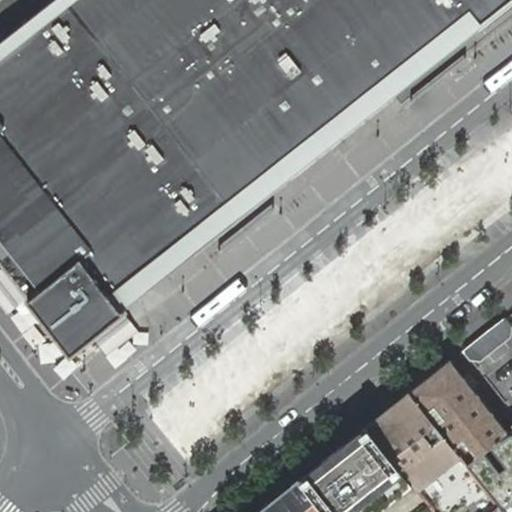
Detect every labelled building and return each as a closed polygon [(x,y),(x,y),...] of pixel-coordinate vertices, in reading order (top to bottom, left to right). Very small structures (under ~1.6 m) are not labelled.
[(80,259),(111,299),(469,17),(480,30),(511,4),(511,0),(57,0),(0,45),(0,190),(39,240),(23,254),(48,285),(80,259)] [(0,265),(28,301),(70,356),(123,315),(111,299),(80,259),(48,285),(23,254),(39,240),(0,190),(0,265)] [(503,317),(462,350),(463,351),(470,359),(472,360),(480,361),(511,337),(511,327),(503,317)] [(409,393),(465,464),(509,434),(451,361),(450,360),(409,393)] [(414,485),(435,511),(493,511),(500,507),(465,464),(409,393),(393,405),(367,426),(394,460),(414,485)] [(298,481),(322,511),(380,511),(414,485),(394,460),(367,426),(298,481)] [(322,511),(298,481),(259,511),(322,511)]
